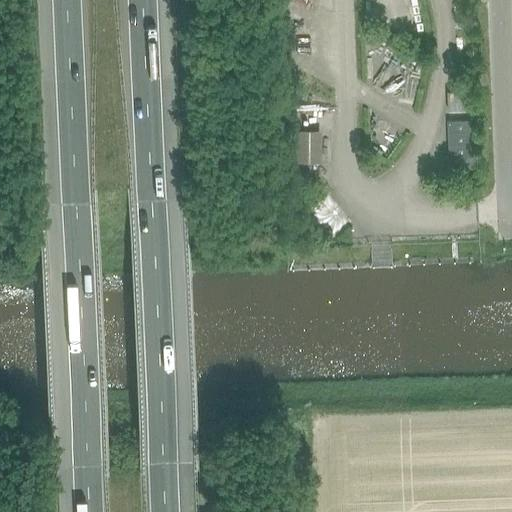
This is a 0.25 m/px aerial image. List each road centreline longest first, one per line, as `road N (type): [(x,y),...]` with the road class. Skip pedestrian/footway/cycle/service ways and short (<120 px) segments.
road 1 (motorway): [(65,0),(88,511)]
road 2 (motorway): [(163,511),(142,0)]
road 3 (unclassified): [(509,228),(500,0)]
